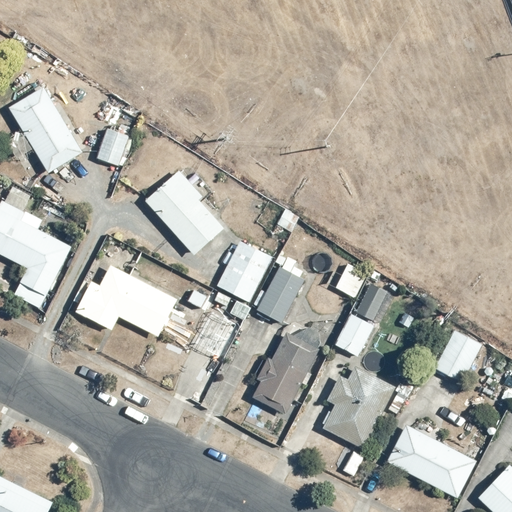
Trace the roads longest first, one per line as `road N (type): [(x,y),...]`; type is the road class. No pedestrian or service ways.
road 1 (residential): [(0,372),(158,455)]
road 2 (residential): [(158,455),(270,511)]
